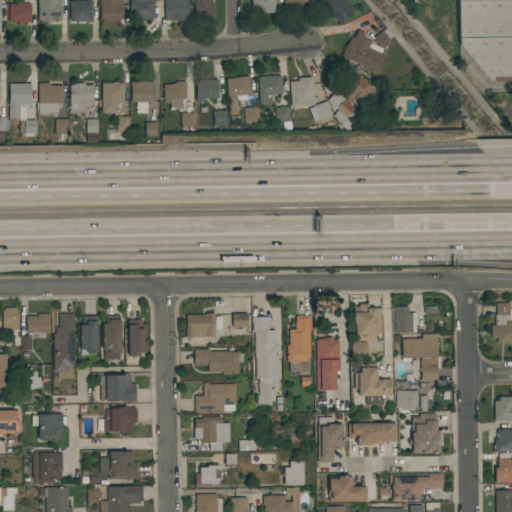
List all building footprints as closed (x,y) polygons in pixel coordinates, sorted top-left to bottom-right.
[(60,0),(60,20),(52,20),(52,22),(40,22),(40,20),(38,20),(37,2),(36,0),(60,0)] [(100,22),(99,4),(99,0),(118,0),(118,1),(121,1),(121,4),(122,4),(122,19),(117,19),(117,22),(100,22)] [(129,0),(153,0),(153,18),(145,18),(145,21),(133,21),(133,18),(129,18),(129,0)] [(188,0),(188,18),(183,18),(183,21),(169,21),(169,20),(164,20),(164,0),(188,0)] [(209,0),(210,2),(211,2),(211,4),(213,4),(214,19),(193,19),(193,0),(209,0)] [(273,0),(274,13),(260,13),(260,10),(250,10),(250,0),(273,0)] [(342,0),(353,9),(343,20),(343,21),(340,25),(329,15),(330,14),(329,12),(330,11),(319,1),(319,0),(342,0)] [(456,0),(511,0),(511,80),(488,81),(458,44),(456,0)] [(91,1),(91,22),(84,22),(84,23),(77,23),(77,22),(74,22),(74,23),(68,23),(68,19),(68,1),(91,1)] [(20,4),(20,2),(23,2),(23,4),(30,4),(30,22),(24,22),(24,23),(18,23),(18,22),(8,22),(8,4),(20,4)] [(368,43),(379,32),(380,32),(383,29),(390,37),(387,40),(388,42),(380,50),(378,54),(381,55),(373,73),(356,65),(345,59),(344,60),(339,57),(345,44),(346,44),(349,37),(351,39),(355,31),(362,34),(360,39),(368,43)] [(350,70),(353,66),(359,71),(355,75),(361,80),(362,79),(368,85),(367,85),(374,91),(368,99),(373,103),(366,110),(365,109),(362,113),(344,98),(340,95),(340,94),(339,93),(338,95),(333,90),(334,89),(334,88),(343,78),(334,70),(341,62),(350,70)] [(225,81),(236,80),(236,79),(237,79),(237,77),(248,76),(249,95),(245,95),(246,100),(236,101),(237,115),(228,115),(227,99),(226,99),(225,81)] [(278,76),(280,94),(268,95),(265,99),(265,104),(258,105),(256,81),(256,78),(278,76)] [(313,105),(290,107),(288,82),(297,81),(297,78),(311,77),(313,105)] [(203,98),(203,102),(195,102),(195,97),(196,97),(195,81),(217,80),(217,85),(217,98),(203,98)] [(101,83),(111,83),(111,82),(117,82),(117,83),(122,83),(123,101),(117,101),(117,103),(116,103),(116,112),(101,112),(101,83)] [(153,82),(153,102),(152,102),(152,104),(149,104),(149,102),(146,102),(146,114),(135,114),(135,102),(130,102),(130,85),(129,82),(138,82),(153,82)] [(185,99),(181,99),(181,109),(174,109),(173,108),(169,108),(169,103),(163,103),(162,85),(173,84),(173,83),(174,83),(174,82),(184,82),(185,99)] [(61,86),(61,103),(60,103),(60,108),(57,108),(57,113),(47,113),(47,114),(38,114),(38,111),(36,111),(36,103),(37,103),(37,83),(49,83),(49,86),(61,86)] [(68,85),(71,85),(71,84),(83,83),(83,85),(91,85),(92,104),(90,104),(90,105),(87,105),(87,103),(83,104),(83,113),(68,113),(68,85)] [(30,84),(30,104),(28,104),(28,109),(24,109),(24,120),(35,120),(35,133),(36,133),(36,135),(32,135),(32,136),(23,136),(23,134),(18,134),(18,121),(17,121),(17,119),(16,119),(16,120),(11,120),(11,119),(7,119),(7,103),(8,103),(8,84),(30,84)] [(363,119),(357,126),(355,124),(353,126),(352,125),(345,132),(337,125),(330,116),(335,111),(334,109),(330,113),(325,101),(325,100),(333,91),(342,100),(363,119)] [(330,115),(317,120),(316,119),(311,121),(307,109),(312,108),(312,106),(325,101),(330,115)] [(290,121),(274,122),(273,107),(288,106),(290,121)] [(242,108),(257,107),(258,122),(243,123),(242,108)] [(225,110),(226,125),(213,126),(212,111),(225,110)] [(193,113),(194,126),(180,127),(179,113),(193,113)] [(128,131),(115,131),(115,117),(128,117),(128,131)] [(66,119),(66,133),(54,133),(54,119),(66,119)] [(96,119),(97,133),(85,133),(85,119),(96,119)] [(155,122),(156,136),(144,136),(144,123),(155,122)] [(511,342),(495,343),(495,338),(490,338),(490,325),(494,325),(494,315),(495,315),(495,303),(508,303),(508,309),(511,309),(511,342)] [(380,335),(375,335),(375,340),(354,341),(354,324),(352,324),(352,313),(353,313),(352,307),(357,307),(357,304),(367,304),(367,309),(379,308),(380,335)] [(3,310),(3,308),(15,307),(15,310),(17,310),(18,329),(2,330),(1,310),(3,310)] [(393,307),(407,307),(407,313),(414,313),(415,332),(393,333),(393,307)] [(73,368),(66,368),(66,371),(53,372),(52,335),(54,335),(54,327),(58,327),(57,314),(73,313),(73,368)] [(44,332),(44,338),(30,338),(30,350),(20,350),(20,336),(27,336),(26,333),(25,333),(25,316),(37,316),(37,314),(49,314),(49,332),(44,332)] [(213,337),(185,337),(185,315),(213,314),(213,337)] [(246,314),(246,327),(231,327),(231,314),(246,314)] [(119,353),(118,353),(118,359),(103,359),(103,350),(101,350),(101,348),(100,348),(100,342),(101,342),(101,324),(105,324),(105,315),(118,315),(118,320),(119,320),(119,353)] [(96,353),(86,353),(86,355),(80,355),(80,350),(79,350),(79,325),(80,325),(80,316),(96,316),(96,353)] [(309,358),(308,358),(308,361),(307,361),(307,372),(288,372),(288,362),(286,362),(286,345),(288,345),(288,330),(295,330),(295,316),(309,316),(310,331),(308,331),(309,358)] [(277,379),(274,379),(274,387),(267,387),(267,396),(258,397),(257,379),(255,379),(255,358),(254,358),(253,332),(251,332),(251,322),(251,317),(267,317),(267,330),(274,330),(274,345),(276,345),(277,379)] [(144,353),(138,353),(138,356),(127,356),(127,326),(126,320),(141,320),(141,329),(144,329),(144,353)] [(436,357),(439,356),(439,365),(439,368),(436,368),(436,380),(420,380),(420,371),(419,371),(419,358),(409,358),(409,361),(401,361),(401,351),(397,352),(397,344),(400,344),(400,339),(420,339),(420,334),(436,334),(436,357)] [(314,340),(317,340),(317,339),(324,339),(324,338),(331,338),(331,340),(337,340),(337,360),(338,360),(338,371),(335,371),(335,390),(315,390),(314,340)] [(366,342),(366,358),(350,358),(350,342),(366,342)] [(230,351),(230,352),(237,352),(237,353),(242,353),(242,363),(238,363),(238,374),(221,374),(221,372),(207,372),(207,365),(193,366),(193,349),(196,349),(196,350),(208,350),(208,352),(230,351)] [(357,389),(353,389),(353,373),(352,373),(352,365),(352,363),(359,363),(359,364),(375,364),(375,367),(376,380),(381,380),(381,379),(390,379),(390,395),(383,396),(383,395),(381,396),(381,404),(365,405),(365,396),(357,396),(357,389)] [(22,389),(22,372),(22,368),(30,368),(30,371),(35,371),(35,377),(39,377),(39,389),(22,389)] [(104,401),(99,401),(99,376),(129,375),(129,384),(134,384),(135,401),(123,402),(123,401),(104,401)] [(234,384),(234,405),(233,405),(233,410),(222,411),(222,412),(193,413),(193,396),(202,396),(202,383),(208,383),(208,384),(234,384)] [(416,390),(416,408),(410,408),(410,409),(407,409),(407,411),(399,411),(399,408),(395,408),(394,391),(416,390)] [(511,420),(493,421),(493,401),(498,401),(498,397),(511,397),(511,420)] [(110,431),(102,431),(102,418),(104,418),(104,410),(105,410),(105,404),(111,404),(111,409),(116,409),(116,408),(122,407),(122,406),(127,406),(127,408),(135,408),(135,423),(133,423),(133,425),(130,425),(130,435),(119,436),(118,432),(110,432),(110,431)] [(0,411),(18,411),(18,431),(11,431),(12,433),(4,433),(4,434),(0,434),(0,411)] [(411,446),(408,446),(407,438),(410,438),(410,417),(418,417),(418,414),(435,413),(435,420),(436,420),(436,432),(437,432),(438,453),(411,454),(411,446)] [(37,415),(59,414),(61,414),(61,430),(60,430),(60,440),(54,441),(54,440),(37,441),(37,415)] [(228,442),(223,442),(223,450),(208,450),(208,443),(205,443),(206,444),(201,444),(201,443),(200,443),(199,438),(193,439),(192,428),(194,428),(193,419),(201,419),(201,417),(220,417),(220,423),(227,423),(228,442)] [(316,446),(317,445),(316,425),(317,425),(317,417),(332,417),(332,424),(341,424),(342,446),(339,446),(339,449),(331,449),(331,459),(331,462),(316,462),(316,446)] [(371,417),(371,424),(395,423),(395,442),(382,442),(382,443),(373,443),(373,444),(368,444),(368,445),(356,445),(356,438),(347,438),(347,424),(356,424),(356,417),(371,417)] [(493,449),(493,445),(493,439),(496,439),(496,437),(495,437),(495,433),(496,433),(496,430),(511,430),(511,451),(493,452),(493,449)] [(237,450),(237,440),(254,440),(254,450),(237,450)] [(107,479),(107,473),(98,473),(98,458),(106,458),(106,452),(110,452),(124,452),(131,451),(131,454),(132,454),(132,462),(132,464),(137,464),(137,479),(107,479)] [(36,453),(60,452),(61,470),(60,470),(60,480),(55,480),(38,480),(38,479),(36,479),(36,453)] [(235,454),(235,465),(224,465),(224,454),(235,454)] [(511,482),(494,483),(494,467),(496,467),(496,459),(511,458),(511,459),(511,482)] [(283,485),(283,477),(280,477),(280,473),(283,473),(283,468),(288,467),(288,461),(302,461),(303,484),(283,485)] [(194,485),(194,474),(198,474),(198,467),(206,467),(206,465),(217,465),(217,467),(218,467),(218,469),(217,469),(217,470),(219,470),(219,477),(217,477),(218,484),(194,485)] [(440,473),(440,478),(441,478),(441,484),(440,484),(441,488),(429,488),(429,489),(420,489),(420,494),(419,494),(419,499),(417,499),(418,501),(401,501),(391,501),(391,491),(390,491),(390,485),(387,485),(387,474),(440,473)] [(328,496),(327,496),(327,492),(328,491),(327,476),(349,476),(349,479),(352,479),(353,486),(365,486),(365,501),(348,502),(348,501),(328,501),(328,496)] [(106,487),(126,487),(126,486),(141,486),(141,501),(127,501),(127,511),(99,511),(99,501),(106,501),(106,487)] [(44,511),(44,497),(39,497),(39,488),(66,487),(67,507),(71,507),(71,511),(44,511)] [(0,488),(15,488),(15,494),(13,494),(13,511),(1,511),(1,506),(0,506),(0,488)] [(284,496),(284,488),(297,488),(297,511),(263,511),(263,505),(261,505),(261,496),(284,496)] [(511,511),(493,511),(493,491),(511,491),(511,495),(511,511)] [(215,494),(216,498),(220,498),(220,511),(194,511),(194,495),(215,494)] [(246,497),(246,511),(245,511),(229,511),(229,498),(246,497)] [(424,511),(424,502),(437,502),(437,508),(438,508),(438,511),(424,511)]
